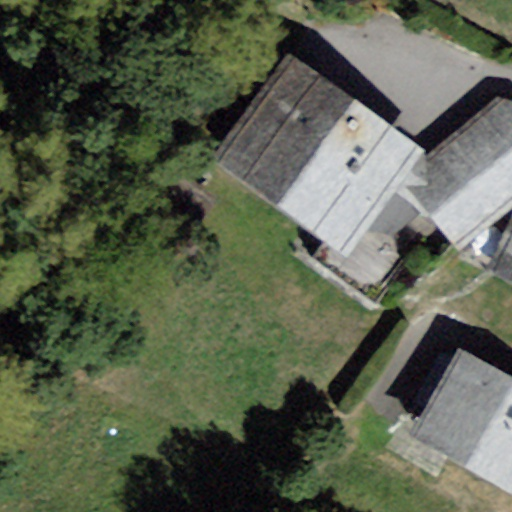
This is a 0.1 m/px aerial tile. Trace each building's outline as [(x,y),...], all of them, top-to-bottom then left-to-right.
[(382,157),(243,67),(156,160),(292,259),(382,157)] [(397,181),(459,247),(511,206),(511,100),(498,96),(397,181)] [(181,180),(160,209),(188,230),(210,202),(181,180)] [(511,216),(490,268),(511,280),(511,216)] [(511,399),(434,359),(375,445),(488,510),(506,487),(511,490),(511,399)]
